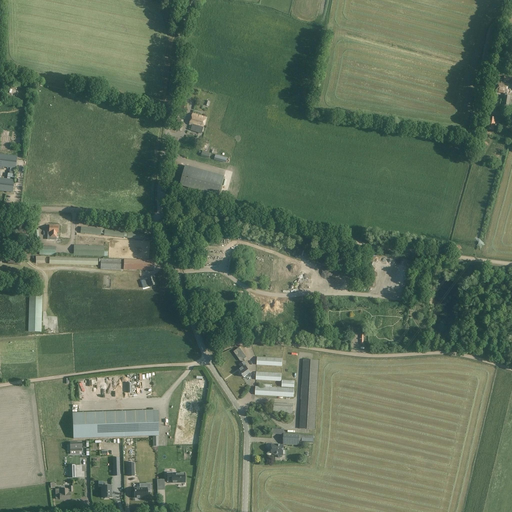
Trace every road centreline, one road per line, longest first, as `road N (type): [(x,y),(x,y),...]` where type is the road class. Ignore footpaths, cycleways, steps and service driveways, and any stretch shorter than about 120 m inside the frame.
road 1 (unclassified): [(244,511),(245,425),(206,358),(158,220)]
road 2 (track): [(426,253),(242,221),(160,192)]
road 3 (unclassified): [(158,220),(178,47),(194,0)]
road 4 (track): [(206,358),(255,342),(420,354)]
road 5 (track): [(206,358),(0,385)]
road 6 (unclassified): [(158,220),(0,208)]
